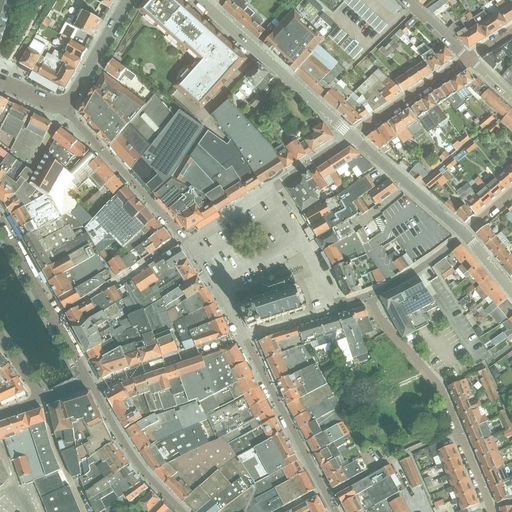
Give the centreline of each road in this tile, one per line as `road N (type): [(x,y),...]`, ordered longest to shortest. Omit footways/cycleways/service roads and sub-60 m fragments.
road 1 (secondary): [(350,135),(198,0)]
road 2 (residential): [(0,220),(89,382)]
road 3 (residential): [(185,238),(64,103)]
road 4 (residential): [(322,490),(241,337)]
road 5 (residential): [(365,297),(440,384),(458,430)]
road 6 (residential): [(89,382),(142,471),(182,511)]
road 7 (residential): [(89,382),(241,337)]
road 8 (secondary): [(466,233),(350,135)]
road 9 (residential): [(327,498),(458,430)]
road 10 (residential): [(350,135),(468,58)]
road 11 (residential): [(328,308),(269,190)]
road 12 (secondary): [(64,103),(127,0)]
road 13 (residential): [(466,233),(365,297)]
